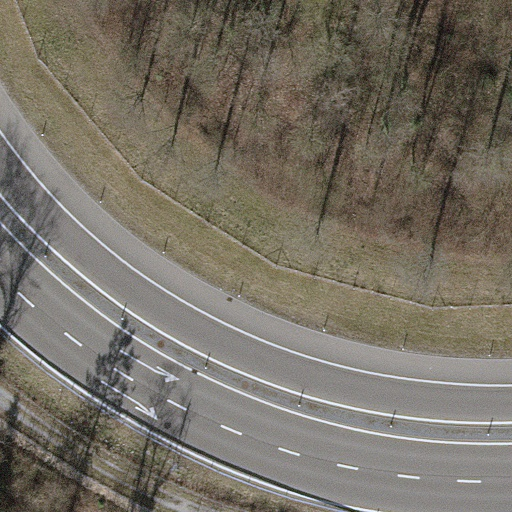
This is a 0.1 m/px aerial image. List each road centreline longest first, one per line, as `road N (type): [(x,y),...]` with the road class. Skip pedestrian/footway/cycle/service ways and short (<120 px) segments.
road 1 (motorway): [(511,404),(429,402),(347,388),(193,327),(59,229),(0,161)]
road 2 (motorway): [(0,271),(126,375),(233,430),(349,467),(511,481)]
